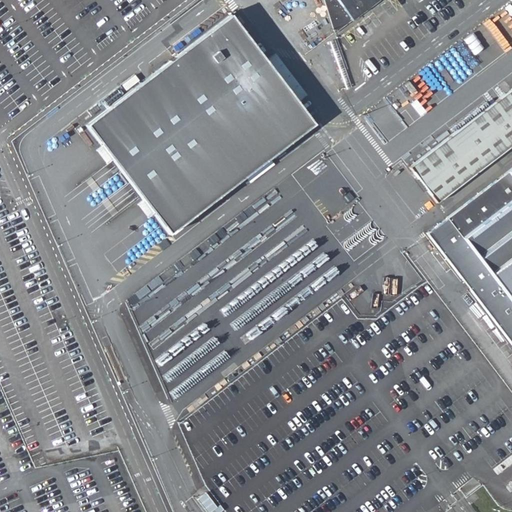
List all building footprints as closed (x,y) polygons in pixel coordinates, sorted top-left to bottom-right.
[(323,0),(333,33),(377,0),(323,0)] [(227,20),(83,132),(169,242),(313,131),(227,20)] [(511,86),(411,164),(437,201),(511,143),(511,86)] [(511,166),(426,233),(511,345),(511,166)] [(362,201),(331,225),(355,257),(386,233),(362,201)]
